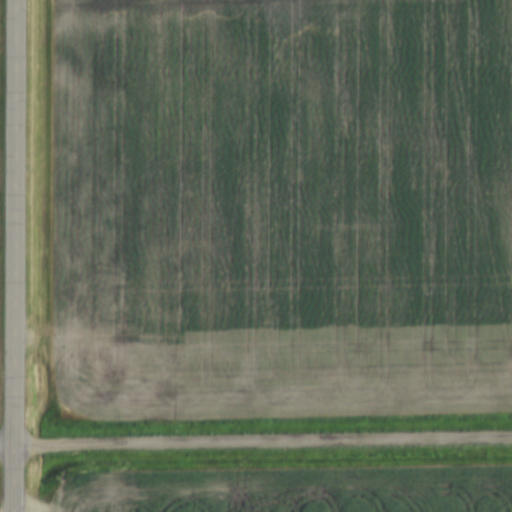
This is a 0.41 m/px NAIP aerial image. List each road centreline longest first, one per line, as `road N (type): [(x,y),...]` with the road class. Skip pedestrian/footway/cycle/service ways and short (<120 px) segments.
road 1 (track): [(511,442),(0,448)]
road 2 (tertiary): [(18,511),(18,0)]
